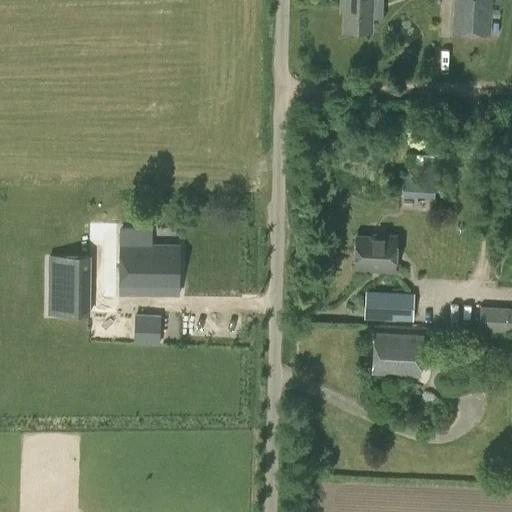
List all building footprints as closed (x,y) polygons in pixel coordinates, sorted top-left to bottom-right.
[(370,0),(344,0),(344,30),(370,31),(370,0)] [(492,0),(453,0),(451,33),(490,35),(492,0)] [(120,229),(120,245),(150,245),(150,230),(120,229)] [(354,235),(353,268),(369,269),(369,272),(394,273),(396,234),(371,233),(371,235),(354,235)] [(178,246),(150,245),(120,245),(119,293),(177,294),(178,246)] [(48,255),(47,314),(89,315),(91,256),(48,255)] [(411,320),(412,294),(367,292),(366,318),(411,320)] [(511,309),(509,310),(479,308),(478,329),(508,331),(511,330),(511,309)] [(157,319),(138,319),(138,339),(157,339),(157,319)] [(372,373),(420,376),(422,336),(374,334),(372,373)] [(488,392),(488,372),(488,349),(445,350),(445,392),(488,392)]
